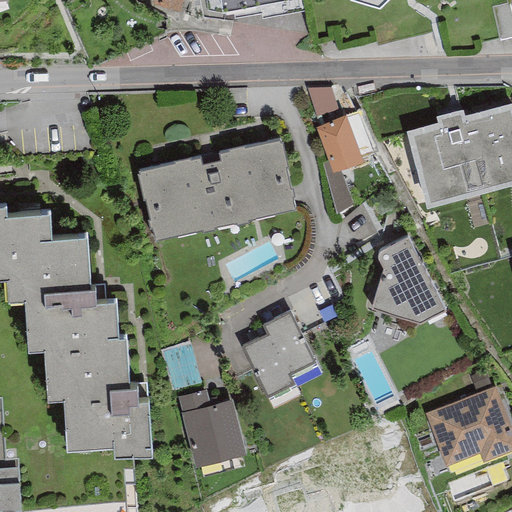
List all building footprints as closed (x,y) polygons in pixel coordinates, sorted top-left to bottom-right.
[(181,0),(153,0),(151,7),(179,16),(181,0)] [(219,0),(222,18),(290,7),(288,0),(219,0)] [(349,0),(350,5),(379,16),(394,0),(349,0)] [(511,13),(509,3),(492,7),(501,41),(511,38),(511,13)] [(307,85),(318,119),(340,111),(330,84),(307,85)] [(407,124),(428,198),(511,175),(511,93),(464,107),(462,101),(436,108),(438,115),(407,124)] [(348,114),(346,108),(340,111),(318,119),(316,120),(331,158),(332,161),(338,159),(362,149),(361,147),(348,114)] [(348,114),(361,147),(373,142),(360,109),(348,114)] [(174,156),(141,162),(136,163),(143,191),(145,190),(150,210),(147,210),(150,220),(152,219),(155,231),(203,220),(203,223),(214,220),(213,218),(237,212),(238,215),(247,212),(246,209),(295,198),(290,179),(285,157),(288,156),(281,131),(245,140),(244,137),(227,141),(228,144),(219,146),(221,154),(201,159),(199,152),(191,154),(189,149),(174,153),(174,156)] [(353,201),(338,159),(332,161),(331,158),(322,161),(336,209),(353,201)] [(63,385),(66,435),(113,431),(113,441),(152,438),(147,386),(138,386),(136,370),(130,371),(126,322),(117,323),(116,286),(96,288),(94,271),(91,271),(86,222),(52,224),(48,199),(7,201),(5,192),(0,191),(0,262),(6,262),(7,284),(23,284),(27,335),(43,334),(46,386),(63,385)] [(445,300),(407,229),(379,244),(377,254),(383,264),(371,299),(419,312),(445,300)] [(263,319),(268,328),(289,367),(313,354),(288,306),(263,319)] [(293,376),(289,367),(268,328),(242,341),(267,390),(293,376)] [(511,441),(511,424),(495,382),(427,409),(451,467),(511,441)] [(244,446),(230,393),(210,398),(207,385),(178,392),(196,459),(244,446)] [(131,511),(131,494),(22,500),(18,464),(0,464),(0,511),(131,511)]
